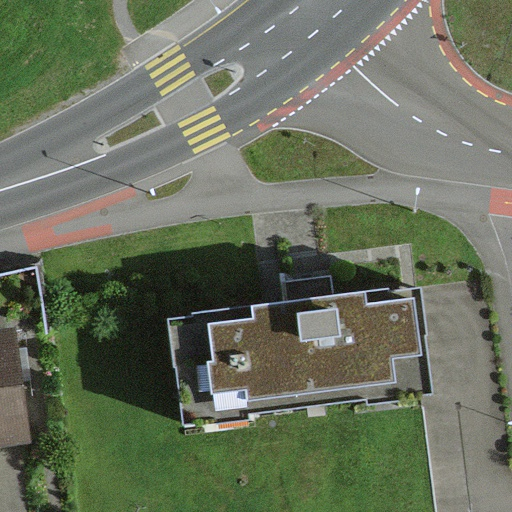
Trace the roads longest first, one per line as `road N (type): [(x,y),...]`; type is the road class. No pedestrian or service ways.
road 1 (secondary): [(0,186),(182,104),(308,16)]
road 2 (residential): [(308,16),(412,117),(464,140),(511,148)]
